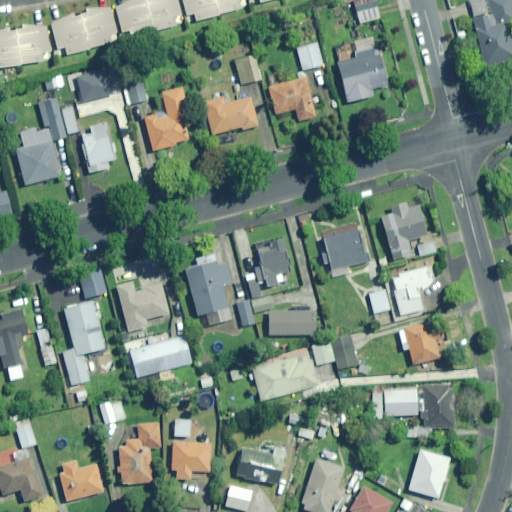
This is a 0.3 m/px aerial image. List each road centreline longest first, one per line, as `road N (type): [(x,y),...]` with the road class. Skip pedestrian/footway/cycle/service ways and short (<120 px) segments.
road 1 (residential): [(0,257),(454,139)]
road 2 (residential): [(490,511),(507,447),(509,380),(454,139)]
road 3 (residential): [(421,0),(454,139)]
